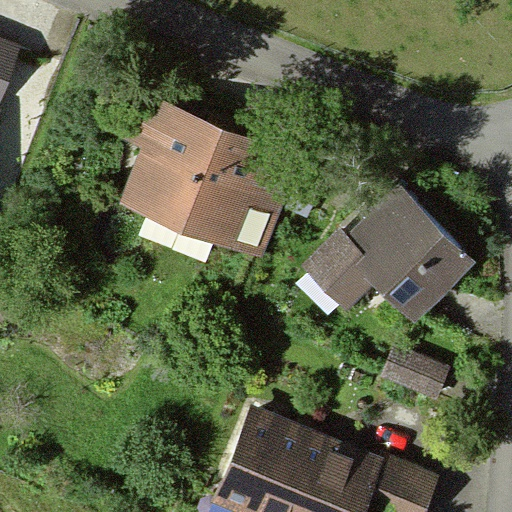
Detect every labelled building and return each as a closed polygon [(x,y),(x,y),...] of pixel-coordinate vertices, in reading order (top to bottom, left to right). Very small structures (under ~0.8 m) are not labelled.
[(0,172),(37,62),(0,49),(0,172)] [(143,202),(272,257),(313,161),(161,96),(144,137),(167,146),(143,202)] [(478,260),(391,174),(302,264),(349,310),(375,284),(414,324),(478,260)] [(451,366),(393,343),(380,376),(438,399),(451,366)] [(386,459),(252,405),(213,501),(239,511),(364,511),(365,510),(386,459)] [(388,453),(386,459),(365,510),(371,511),(426,511),(442,474),(388,453)]
